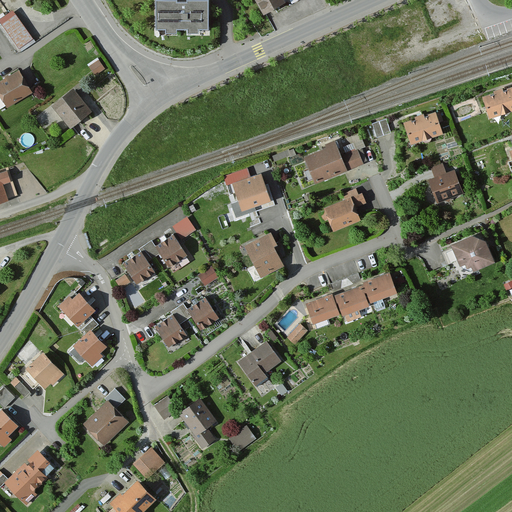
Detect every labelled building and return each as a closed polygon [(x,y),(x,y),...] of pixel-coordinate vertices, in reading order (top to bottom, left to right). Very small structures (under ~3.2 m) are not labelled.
[(254,0),(265,18),(287,6),(283,0),(254,0)] [(212,32),(212,2),(190,2),(190,4),(181,4),(181,2),(158,2),(158,31),(168,31),(168,34),(180,34),(180,32),(192,32),(192,35),(203,35),(203,32),(212,32)] [(32,40),(12,14),(0,23),(0,24),(19,50),(32,40)] [(103,72),(98,62),(89,67),(95,77),(103,72)] [(32,92),(19,71),(0,83),(0,98),(6,109),(32,92)] [(511,113),(511,88),(483,98),(490,120),(511,113)] [(91,112),(72,90),(51,108),(69,130),(91,112)] [(436,114),(405,124),(411,143),(442,133),(436,114)] [(390,135),(385,121),(370,126),(375,140),(390,135)] [(324,146),(326,149),(304,158),(315,185),(363,167),(357,152),(354,153),(351,146),(341,150),(344,156),(341,157),(335,142),(324,146)] [(464,195),(454,172),(447,175),(443,165),(430,171),(434,180),(428,182),(438,206),(464,195)] [(0,174),(0,203),(9,201),(3,184),(10,182),(7,172),(0,174)] [(270,201),(260,175),(233,185),(243,211),(270,201)] [(358,196),(356,191),(342,196),(344,201),(323,209),(325,213),(319,215),(323,224),(329,221),(334,233),(361,223),(356,208),(366,204),(362,195),(358,196)] [(195,231),(186,219),(173,228),(181,241),(195,231)] [(278,247),(271,234),(244,247),(261,279),(284,267),(274,248),(278,247)] [(173,235),(156,248),(161,254),(171,267),(188,255),(173,235)] [(487,242),(473,237),(452,246),(461,268),(473,273),(496,263),(487,242)] [(161,254),(156,248),(151,241),(139,250),(140,252),(148,263),(161,254)] [(148,263),(140,252),(123,265),(137,285),(155,272),(148,263)] [(219,278),(211,267),(197,277),(205,288),(219,278)] [(398,294),(391,273),(363,283),(371,304),(398,294)] [(130,283),(124,276),(115,282),(121,289),(130,283)] [(370,307),(363,287),(336,296),(343,317),(345,317),(347,324),(361,319),(358,311),(370,307)] [(95,310),(79,294),(73,300),(70,297),(59,308),(78,327),(95,310)] [(340,316),(333,295),(307,304),(314,325),(340,316)] [(205,298),(188,311),(192,317),(202,330),(219,318),(205,298)] [(192,317),(188,311),(183,304),(170,313),(172,315),(180,326),(192,317)] [(180,326),(172,315),(154,328),(169,348),(186,335),(180,326)] [(307,333),(300,326),(287,340),(295,347),(307,333)] [(107,347),(90,331),(73,348),(92,368),(102,358),(100,355),(107,347)] [(20,352),(25,358),(36,348),(32,343),(20,352)] [(281,364),(266,343),(238,364),(256,388),(267,379),(265,376),(281,364)] [(64,377),(43,354),(26,371),(45,390),(50,385),(53,388),(64,377)] [(13,398),(3,388),(0,391),(0,406),(3,409),(13,398)] [(104,400),(107,403),(83,427),(103,448),(128,423),(117,412),(127,402),(114,390),(104,400)] [(178,410),(168,398),(154,409),(164,421),(178,410)] [(217,423),(200,400),(179,415),(185,424),(183,425),(201,450),(214,441),(206,430),(217,423)] [(9,438),(19,427),(2,411),(0,413),(0,443),(4,448),(11,441),(9,438)] [(250,435),(245,429),(229,440),(238,453),(252,443),(248,437),(250,435)] [(163,464),(150,449),(132,466),(144,480),(163,464)] [(55,470),(38,452),(5,484),(27,507),(38,496),(34,493),(48,480),(46,478),(55,470)] [(144,511),(157,499),(139,480),(123,496),(120,493),(109,504),(113,509),(110,511),(144,511)]
